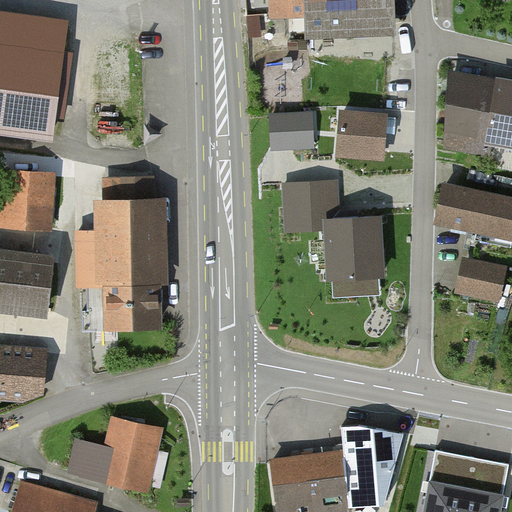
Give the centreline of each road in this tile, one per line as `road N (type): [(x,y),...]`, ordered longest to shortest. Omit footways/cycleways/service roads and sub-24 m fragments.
road 1 (secondary): [(229,368),(217,0)]
road 2 (residential): [(413,393),(421,344),(427,40)]
road 3 (residential): [(229,368),(100,396),(0,431)]
road 4 (tertiary): [(413,393),(255,363),(229,368)]
road 5 (secondary): [(229,511),(229,368)]
